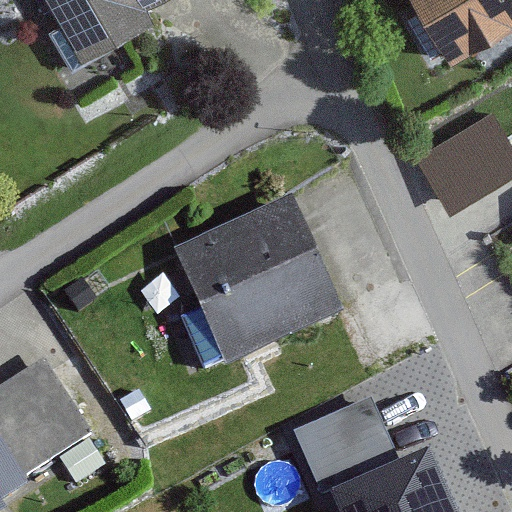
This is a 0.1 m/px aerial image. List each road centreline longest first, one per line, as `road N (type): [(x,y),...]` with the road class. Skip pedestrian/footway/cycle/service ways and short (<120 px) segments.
road 1 (residential): [(337,72),(511,447)]
road 2 (residential): [(337,72),(0,261)]
